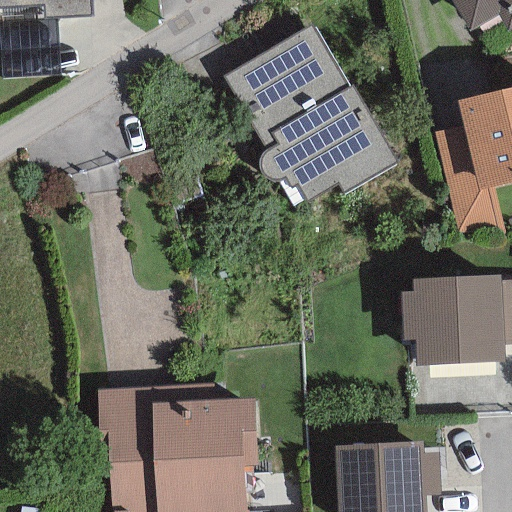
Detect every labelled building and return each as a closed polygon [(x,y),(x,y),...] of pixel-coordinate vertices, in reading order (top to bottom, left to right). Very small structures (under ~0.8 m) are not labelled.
[(0,0),(0,9),(43,7),(44,21),(90,18),(88,0),(0,0)] [(511,0),(450,0),(468,31),(511,7),(511,0)] [(309,27),(222,78),(264,151),(260,155),(256,160),(256,167),(259,174),(263,179),(268,182),(274,183),(278,182),(285,180),(290,190),(294,188),(304,203),(337,184),(344,196),(398,164),(353,87),(346,91),(309,27)] [(511,88),(456,102),(462,127),(433,133),(459,246),(504,236),(493,189),(511,184),(511,88)] [(191,138),(163,146),(180,204),(208,196),(191,138)] [(499,276),(412,280),(413,292),(400,292),(403,342),(414,341),(415,368),(504,363),(502,346),(500,282),(499,276)] [(511,281),(500,282),(502,346),(511,345),(511,281)] [(95,392),(98,433),(105,432),(110,511),(242,511),(241,467),(257,466),(254,400),(213,402),(213,386),(95,392)] [(422,443),(334,447),(337,511),(426,511),(425,496),(440,495),(437,453),(422,454),(422,443)]
